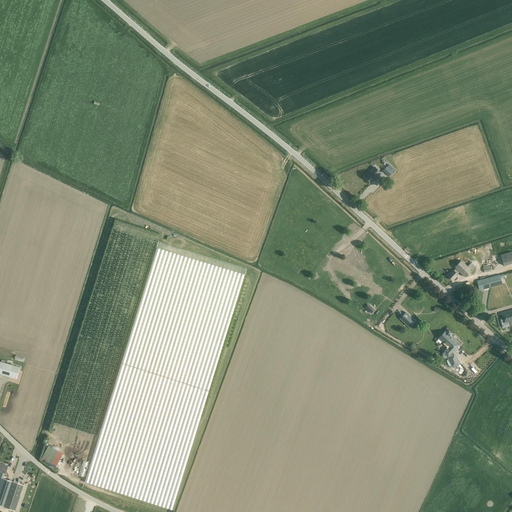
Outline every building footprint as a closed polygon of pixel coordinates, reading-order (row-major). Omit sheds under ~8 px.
[(374,167),(365,177),(370,182),(374,177),(376,179),(381,173),(374,167)] [(387,167),(383,170),(389,176),(393,173),(387,167)] [(511,251),(500,255),(504,266),(511,263),(511,251)] [(458,275),(457,274),(459,272),(465,277),(475,267),(471,263),(468,266),(461,260),(454,267),(455,268),(453,270),(448,275),(453,280),(458,275)] [(499,275),(477,281),(479,290),(502,284),(500,278),(500,275),(499,275)] [(443,280),(447,285),(452,281),(447,276),(443,280)] [(508,322),(511,320),(511,310),(501,314),(503,319),(500,319),(503,328),(509,326),(508,322)] [(406,312),(401,317),(411,327),(416,322),(406,312)] [(448,358),(448,359),(447,359),(447,360),(447,361),(447,362),(448,365),(449,366),(450,366),(451,366),(452,366),(452,367),(460,364),(454,353),(459,348),(459,346),(460,344),(450,335),(451,334),(447,330),(439,339),(447,347),(442,352),(443,353),(442,354),(442,355),(442,356),(443,357),(444,358),(445,358),(446,358),(447,358),(448,358)] [(0,378),(1,374),(17,379),(21,367),(1,361),(0,364),(0,378)] [(52,461),(57,464),(61,456),(56,453),(57,451),(48,447),(43,457),(52,462),(52,461)] [(84,463),(85,457),(71,455),(70,460),(84,463)] [(5,473),(8,466),(0,463),(0,471),(1,472),(0,473),(0,505),(15,511),(23,485),(3,478),(5,473)]
